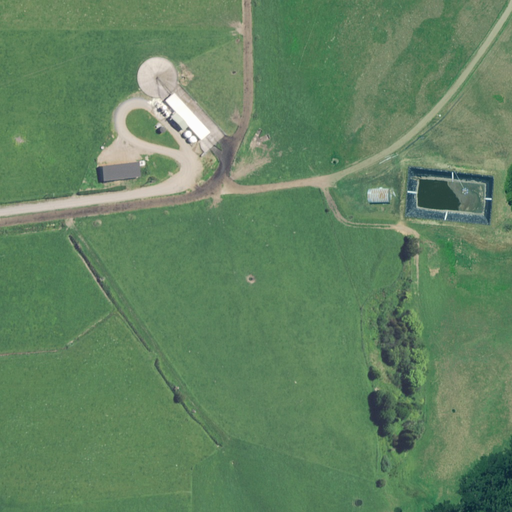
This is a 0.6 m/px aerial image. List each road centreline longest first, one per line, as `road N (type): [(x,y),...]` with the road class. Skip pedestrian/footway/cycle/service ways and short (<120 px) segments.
road 1 (track): [(173,187),(248,192),(339,178),(416,135),(511,1)]
road 2 (track): [(0,223),(195,197),(210,187),(246,113),(246,0)]
road 3 (track): [(173,187),(188,167),(181,139),(146,105),(132,102),(119,120),(128,137),(181,156)]
road 4 (unclassified): [(173,187),(0,210)]
